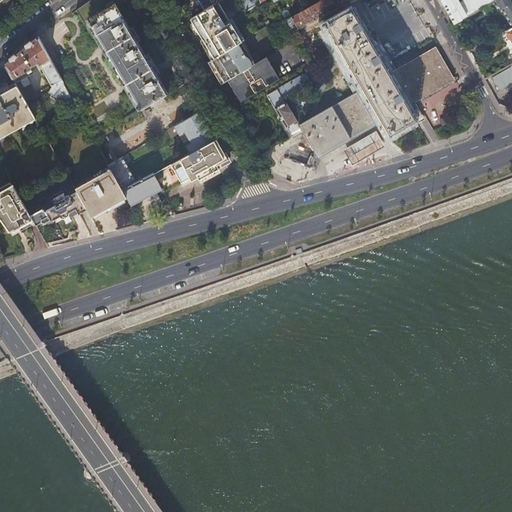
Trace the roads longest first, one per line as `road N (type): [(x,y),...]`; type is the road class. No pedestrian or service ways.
road 1 (primary): [(0,335),(511,158)]
road 2 (primary): [(268,205),(75,255),(0,284)]
road 3 (primary): [(505,140),(268,205)]
road 4 (secondary): [(0,316),(138,511)]
road 5 (residential): [(268,205),(151,0)]
road 6 (residential): [(427,0),(505,140)]
